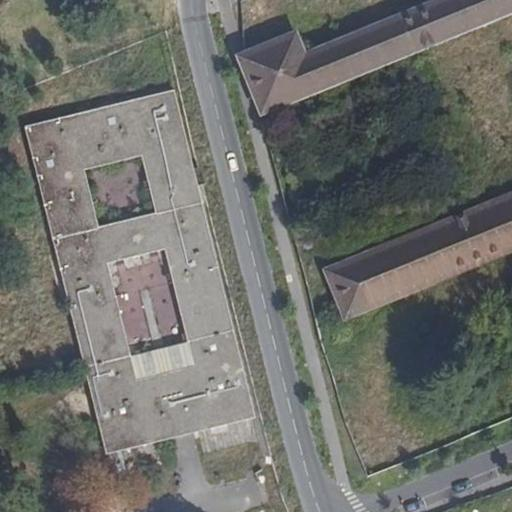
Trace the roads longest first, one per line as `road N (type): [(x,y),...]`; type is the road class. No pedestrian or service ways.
road 1 (residential): [(193,0),(325,511)]
road 2 (residential): [(358,511),(511,450)]
